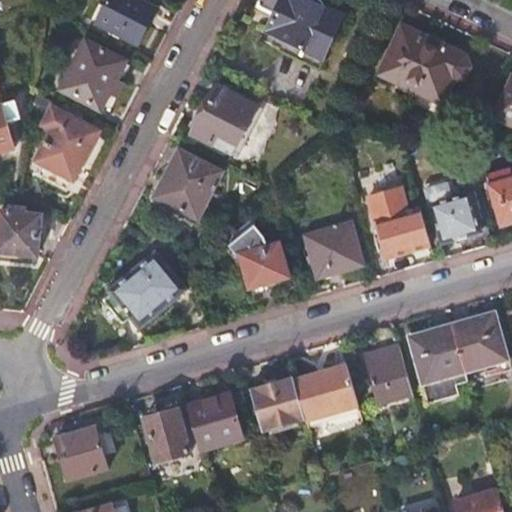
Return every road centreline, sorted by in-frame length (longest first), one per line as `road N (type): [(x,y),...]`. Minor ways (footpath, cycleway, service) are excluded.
road 1 (residential): [(511,265),(68,390),(24,390)]
road 2 (residential): [(15,363),(43,330),(212,0)]
